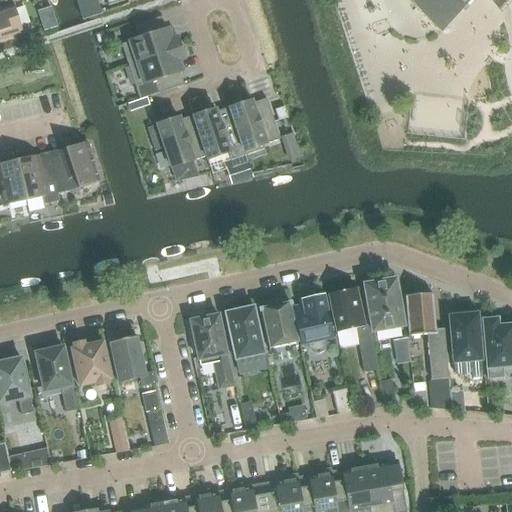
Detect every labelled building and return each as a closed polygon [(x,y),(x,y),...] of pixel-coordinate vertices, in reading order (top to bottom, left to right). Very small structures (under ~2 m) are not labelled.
[(511,0),(407,0),(413,8),(426,22),(440,35),(471,0),(496,0),(505,7),(511,0)] [(0,39),(22,33),(13,5),(1,9),(0,4),(0,39)] [(128,67),(180,50),(176,38),(171,40),(168,30),(165,31),(161,18),(136,27),(140,39),(121,45),(128,67)] [(180,50),(128,67),(139,101),(147,98),(183,86),(179,74),(182,73),(179,63),(184,61),(180,50)] [(139,101),(128,104),(131,113),(150,106),(147,98),(139,101)] [(229,109),(245,153),(280,141),(266,100),(252,105),(251,103),(241,106),(239,101),(227,105),(229,109)] [(246,156),(245,153),(229,109),(215,113),(215,111),(205,114),(203,109),(191,113),(192,117),(206,158),(207,161),(228,154),(230,162),(246,156)] [(171,170),(206,158),(192,117),(179,121),(178,119),(168,122),(167,117),(155,121),(171,170)] [(49,158),(55,183),(57,195),(71,192),(100,183),(87,143),(82,145),(80,141),(68,145),(69,149),(60,152),(61,156),(49,158)] [(55,183),(49,158),(39,161),(38,157),(27,159),(26,155),(15,158),(25,202),(47,197),(45,185),(55,183)] [(0,207),(25,202),(15,158),(4,160),(5,164),(0,165),(0,207)] [(247,163),(230,168),(234,179),(235,184),(252,179),(251,175),(247,163)] [(111,195),(102,197),(104,206),(113,204),(111,195)] [(371,333),(404,328),(395,280),(363,285),(371,333)] [(351,291),(351,286),(338,289),(339,293),(328,296),(336,334),(355,330),(364,374),(377,371),(369,327),(364,328),(356,290),(351,291)] [(435,331),(432,295),(404,297),(408,337),(426,335),(430,381),(432,409),(451,411),(448,379),(443,330),(435,331)] [(324,346),(324,345),(323,342),(333,340),(323,297),(301,302),(302,307),(291,309),(300,347),(306,345),(306,347),(309,351),(314,354),(316,354),(319,354),(320,353),(322,351),(323,349),(324,346)] [(268,350),(298,344),(290,304),(260,311),(268,350)] [(235,362),(264,355),(253,308),(224,314),(235,362)] [(453,364),(480,361),(476,312),(458,313),(458,317),(449,318),(453,364)] [(204,319),(204,316),(192,319),(193,322),(190,322),(198,361),(212,358),(219,390),(233,387),(218,316),(204,319)] [(511,325),(498,327),(498,319),(481,321),(487,380),(504,379),(503,369),(511,368),(511,325)] [(145,375),(141,356),(144,353),(142,345),(138,343),(137,338),(109,344),(118,384),(139,379),(141,388),(155,385),(152,373),(145,375)] [(111,381),(102,344),(84,348),(83,344),(73,346),(74,350),(71,351),(79,388),(95,384),(96,387),(109,384),(108,381),(111,381)] [(71,386),(62,348),(35,355),(44,393),(60,389),(65,413),(79,410),(74,386),(71,386)] [(33,414),(21,360),(0,364),(0,404),(17,401),(21,416),(33,414)] [(425,408),(423,384),(411,385),(412,407),(425,408)] [(382,407),(395,404),(392,389),(379,391),(382,407)] [(346,390),(333,393),(337,415),(351,412),(346,390)] [(462,392),(450,393),(451,411),(463,412),(462,392)] [(324,401),(312,404),(316,420),(327,418),(324,401)] [(154,448),(168,445),(160,412),(147,415),(154,448)] [(245,432),(257,429),(253,414),(242,416),(245,432)] [(289,414),(279,416),(281,424),(291,422),(289,414)] [(115,454),(128,451),(120,417),(107,420),(115,454)] [(0,473),(10,472),(4,444),(0,445),(0,473)] [(21,455),(8,458),(12,473),(24,470),(21,455)] [(362,464),(370,511),(393,511),(390,494),(402,492),(398,467),(385,469),(385,464),(375,466),(375,462),(362,464)] [(347,511),(370,511),(362,464),(350,466),(350,470),(341,472),(342,476),(331,478),(335,504),(346,502),(347,511)] [(336,511),(335,504),(331,478),(330,470),(316,472),(317,476),(307,478),(308,482),(298,484),(302,511),(336,511)] [(302,511),(298,484),(296,476),(283,478),(283,482),(274,484),(275,488),(264,490),(267,511),(302,511)] [(267,511),(263,490),(252,492),(251,488),(241,489),(241,485),(227,488),(229,496),(231,511),(267,511)] [(231,511),(229,496),(218,498),(217,493),(208,495),(207,491),(194,494),(195,502),(197,511),(231,511)] [(197,511),(195,502),(185,504),(184,499),(175,501),(174,497),(161,499),(163,511),(197,511)] [(163,511),(161,499),(149,502),(149,506),(140,507),(141,511),(163,511)]
